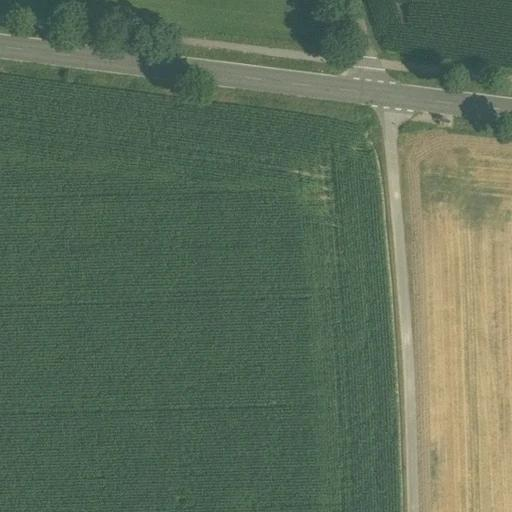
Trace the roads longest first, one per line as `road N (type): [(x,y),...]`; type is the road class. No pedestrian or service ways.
road 1 (track): [(412,511),(408,357),(382,95)]
road 2 (tertiary): [(0,47),(382,95)]
road 3 (tertiary): [(382,95),(511,112)]
